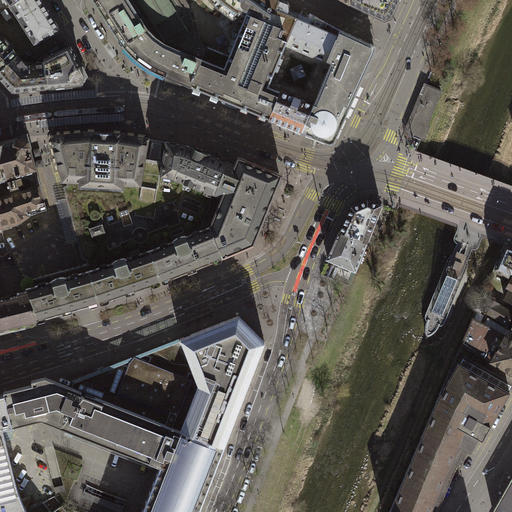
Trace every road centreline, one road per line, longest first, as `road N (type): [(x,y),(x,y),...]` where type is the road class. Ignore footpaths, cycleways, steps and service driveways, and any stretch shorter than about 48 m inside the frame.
road 1 (residential): [(62,0),(125,87),(151,106),(303,158),(326,175)]
road 2 (tertiary): [(223,511),(276,371),(298,279)]
road 3 (tertiary): [(0,363),(217,289)]
road 4 (tertiary): [(351,181),(511,233)]
road 5 (tertiary): [(326,175),(280,250),(217,289)]
road 6 (tertiary): [(409,45),(386,62),(326,175)]
road 7 (tertiary): [(511,208),(374,160)]
road 8 (tertiary): [(374,160),(411,70),(409,45)]
